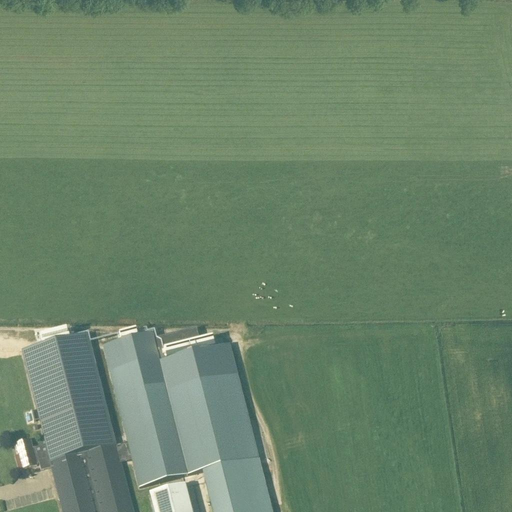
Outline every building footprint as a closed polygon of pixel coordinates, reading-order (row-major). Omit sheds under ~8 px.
[(271,511),(252,435),(230,346),(216,349),(213,338),(200,341),(197,328),(153,339),(152,336),(103,348),(127,445),(131,461),(139,490),(202,473),(211,511),(271,511)] [(49,464),(82,456),(84,456),(116,447),(88,336),(21,353),(45,446),(49,464)] [(49,464),(45,446),(39,448),(32,449),(30,441),(14,446),(17,457),(15,458),(19,472),(37,467),(36,465),(39,464),(41,472),(51,469),(49,464)] [(133,511),(124,474),(121,464),(131,461),(127,445),(116,447),(84,456),(91,483),(92,482),(99,511),(133,511)] [(58,498),(61,511),(96,511),(82,456),(49,464),(51,469),(58,498)] [(151,497),(154,511),(192,511),(186,488),(151,497)]
